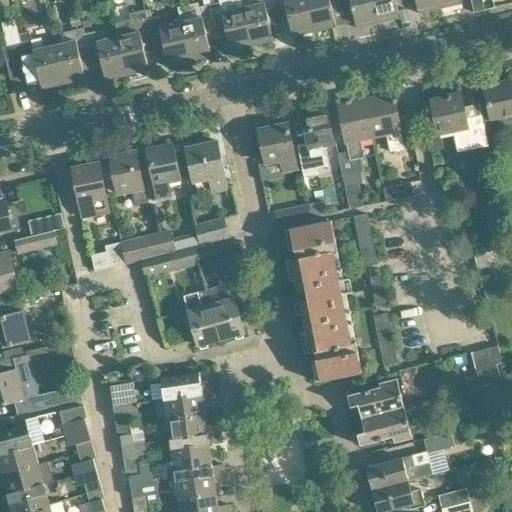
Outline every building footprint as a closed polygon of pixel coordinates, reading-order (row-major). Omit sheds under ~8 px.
[(197,3),(178,7),(181,22),(180,22),(189,61),(211,55),(203,18),(211,16),(209,5),(207,0),(201,0),(203,6),(198,7),(197,3)] [(221,14),(230,51),(252,46),(243,8),(240,0),(218,0),(220,3),(214,4),(212,0),(207,0),(209,5),(211,16),(221,14)] [(240,0),(243,8),(252,46),(274,41),(265,4),(274,1),(273,0),(240,0)] [(273,0),(274,1),(280,0),(284,0),(293,37),(314,32),(306,0),(273,0)] [(333,12),(340,10),(342,10),(339,0),(306,0),(314,32),(336,26),(333,12)] [(355,22),(356,28),(378,23),(372,0),(339,0),(342,10),(352,7),(355,22)] [(372,0),(378,23),(400,18),(395,0),(372,0)] [(415,0),(419,13),(440,8),(438,0),(415,0)] [(438,0),(440,8),(462,3),(461,0),(438,0)] [(482,0),(471,0),(474,13),(485,10),(482,0)] [(140,33),(149,31),(144,10),(128,14),(130,20),(116,23),(115,21),(114,22),(118,37),(126,75),(149,70),(140,33)] [(145,10),(144,10),(149,31),(159,28),(168,66),(189,61),(180,22),(170,25),(167,15),(151,18),(149,10),(145,11),(145,10)] [(69,14),(71,27),(80,25),(77,12),(69,14)] [(2,28),(6,44),(19,41),(16,25),(2,28)] [(66,43),(54,46),(63,84),(85,79),(77,41),(86,39),(83,28),(63,33),(66,43)] [(126,75),(118,37),(107,39),(105,29),(85,34),(84,28),(83,28),(86,39),(87,45),(97,43),(106,80),(126,75)] [(21,43),(18,43),(27,81),(39,78),(42,89),(63,84),(54,46),(44,48),(41,38),(32,40),(30,31),(19,34),(21,43)] [(3,47),(14,93),(29,90),(18,43),(3,47)] [(485,89),(489,109),(491,119),(511,114),(511,80),(509,82),(509,84),(485,89)] [(448,97),(431,100),(437,133),(453,130),(457,152),(488,146),(482,116),(466,119),(461,93),(447,96),(448,97)] [(393,94),(365,99),(373,137),(387,134),(390,152),(404,149),(395,103),(397,102),(396,98),(394,98),(393,94)] [(339,105),(343,124),(350,160),(363,157),(360,140),(373,137),(365,99),(351,102),(351,100),(346,101),(347,103),(339,105)] [(297,145),(301,165),(304,177),(318,174),(317,168),(326,166),(322,146),(334,143),(327,110),(302,115),(307,143),(297,145)] [(259,129),(266,164),(268,174),(283,171),(297,168),(288,124),(259,129)] [(186,148),(190,168),(193,181),(209,177),(212,192),(228,189),(217,142),(186,148)] [(148,149),(152,169),(158,198),(171,195),(169,182),(180,179),(173,144),(148,149)] [(110,157),(114,176),(118,193),(132,190),(135,205),(146,203),(136,151),(110,157)] [(72,168),(76,188),(82,218),(109,213),(99,163),(72,168)] [(343,177),(346,189),(349,209),(363,206),(357,174),(343,177)] [(383,188),(386,202),(414,196),(411,182),(383,188)] [(0,231),(13,228),(6,202),(0,203),(0,231)] [(276,211),(278,223),(312,216),(309,205),(276,211)] [(46,217),(50,232),(51,232),(65,228),(62,213),(46,217)] [(369,223),(367,214),(354,216),(356,225),(369,223)] [(223,219),(204,224),(196,226),(201,243),(228,236),(223,219)] [(331,221),(290,229),(296,258),(291,259),(310,352),(314,351),(320,381),(362,372),(355,342),(351,343),(333,252),(337,251),(331,221)] [(370,231),(369,223),(356,225),(358,233),(370,231)] [(170,231),(158,234),(162,254),(169,252),(174,250),(170,231)] [(372,239),(370,231),(358,233),(359,242),(372,239)] [(19,251),(54,243),(51,232),(50,232),(16,240),(19,251)] [(127,263),(142,259),(162,254),(158,234),(122,241),(127,263)] [(374,247),(372,239),(359,242),(361,250),(374,247)] [(106,251),(91,255),(95,271),(125,264),(120,242),(104,246),(106,251)] [(225,243),(206,249),(196,252),(200,265),(229,257),(225,243)] [(375,255),(374,247),(361,250),(363,258),(375,255)] [(511,260),(508,247),(475,256),(478,269),(511,260)] [(10,252),(0,254),(0,291),(18,287),(10,252)] [(162,254),(142,259),(147,277),(174,269),(169,252),(162,254)] [(377,264),(375,255),(363,258),(364,266),(377,264)] [(379,276),(371,277),(372,286),(381,284),(379,276)] [(230,284),(207,290),(221,339),(244,333),(230,284)] [(381,284),(372,286),(374,294),(383,293),(381,284)] [(184,296),(193,327),(198,346),(221,339),(207,290),(198,293),(197,292),(184,296)] [(384,301),(383,293),(374,294),(376,303),(384,301)] [(20,298),(12,300),(0,303),(0,339),(1,339),(3,348),(31,341),(20,298)] [(374,315),(376,323),(388,321),(387,313),(374,315)] [(390,329),(388,321),(376,323),(377,331),(390,329)] [(392,337),(390,329),(377,331),(379,340),(392,337)] [(393,345),(392,337),(379,340),(381,348),(393,345)] [(395,354),(393,345),(381,348),(382,356),(395,354)] [(71,346),(56,350),(58,357),(70,361),(74,360),(71,346)] [(498,346),(486,349),(489,360),(501,357),(498,346)] [(22,347),(3,351),(5,360),(11,359),(24,356),(22,347)] [(486,349),(471,353),(480,387),(502,381),(498,364),(502,363),(501,357),(489,360),(486,349)] [(397,363),(395,354),(382,356),(384,365),(397,363)] [(198,365),(186,367),(187,375),(199,373),(198,365)] [(177,368),(167,370),(168,378),(178,376),(177,368)] [(15,370),(0,373),(0,404),(14,401),(17,415),(82,398),(79,386),(45,393),(38,395),(35,381),(19,386),(15,370)] [(117,371),(108,374),(110,386),(119,385),(117,371)] [(161,379),(164,399),(213,392),(211,383),(201,385),(199,373),(187,375),(178,376),(168,378),(161,379)] [(358,405),(361,417),(405,406),(402,394),(406,393),(402,377),(379,383),(380,387),(348,395),(351,407),(358,405)] [(119,385),(110,386),(114,407),(136,404),(133,383),(119,385)] [(213,392),(164,399),(167,420),(205,415),(203,403),(214,401),(213,392)] [(405,406),(361,417),(365,432),(357,434),(361,446),(393,437),(395,443),(412,438),(407,419),(432,412),(429,400),(405,406)] [(136,404),(114,407),(115,421),(116,427),(132,425),(131,418),(130,418),(130,416),(138,415),(136,404)] [(84,406),(59,412),(63,425),(62,425),(65,435),(88,429),(85,418),(87,418),(84,406)] [(205,415),(167,420),(170,440),(219,433),(217,424),(206,425),(205,415)] [(0,453),(33,444),(27,425),(0,432),(0,453)] [(132,425),(116,427),(118,436),(121,436),(122,447),(145,444),(143,433),(134,434),(132,425)] [(366,467),(372,491),(409,481),(408,481),(433,474),(427,453),(469,442),(465,428),(451,432),(424,439),(427,451),(366,467)] [(88,429),(65,435),(68,446),(76,444),(78,453),(93,449),(91,441),(88,429)] [(219,433),(170,440),(173,460),(211,455),(209,443),(220,442),(219,433)] [(33,444),(0,453),(0,468),(2,474),(38,464),(33,444)] [(145,444),(122,447),(125,467),(140,465),(139,455),(147,454),(145,444)] [(71,464),(74,476),(96,469),(94,459),(96,458),(93,449),(78,453),(80,462),(71,464)] [(211,455),(173,460),(176,480),(224,473),(223,464),(212,466),(211,455)] [(5,486),(0,487),(0,496),(44,484),(53,481),(48,462),(38,465),(38,464),(2,474),(5,486)] [(140,465),(125,467),(126,476),(128,476),(130,487),(143,485),(154,483),(152,472),(141,474),(140,465)] [(96,469),(74,476),(77,486),(84,484),(87,493),(102,489),(96,469)] [(224,473),(176,480),(179,501),(217,495),(215,484),(226,482),(224,473)] [(372,491),(378,511),(383,511),(409,505),(410,509),(425,505),(421,489),(411,491),(409,481),(372,491)] [(44,484),(0,496),(0,505),(10,503),(12,511),(17,511),(49,503),(44,484)] [(439,496),(443,509),(471,501),(471,500),(488,496),(485,484),(467,488),(439,496)] [(144,497),(143,485),(130,487),(133,507),(149,505),(147,496),(144,497)] [(91,511),(96,511),(105,510),(102,499),(104,498),(102,489),(87,493),(89,502),(90,502),(93,511),(91,511)] [(217,495),(179,501),(180,511),(230,511),(229,505),(218,506),(217,495)] [(64,511),(61,501),(49,504),(49,503),(17,511),(64,511)] [(473,511),(471,501),(443,509),(443,511),(473,511)]
